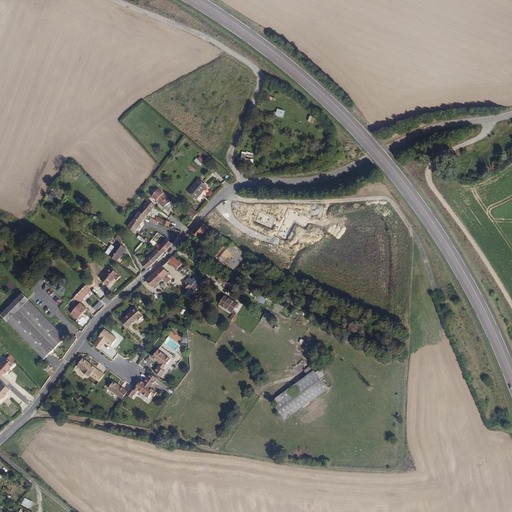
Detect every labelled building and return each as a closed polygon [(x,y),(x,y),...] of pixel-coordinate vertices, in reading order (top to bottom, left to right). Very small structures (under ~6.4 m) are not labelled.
[(282,118),(285,111),(277,108),(274,115),(282,118)] [(197,199),(208,186),(199,179),(188,192),(197,199)] [(171,201),(164,194),(159,190),(149,201),(154,204),(158,201),(164,208),(165,207),(171,201)] [(147,217),(154,208),(157,209),(158,207),(154,204),(149,201),(148,200),(140,211),(147,217)] [(168,209),(173,204),(171,201),(165,207),(167,209),(168,209)] [(198,214),(191,207),(186,213),(193,220),(198,214)] [(135,233),(147,217),(140,211),(140,210),(132,222),(128,227),(135,233)] [(207,231),(209,229),(201,222),(192,234),(199,240),(207,231)] [(124,241),(119,235),(115,239),(118,242),(121,244),(124,241)] [(169,247),(173,243),(167,239),(164,243),(169,247)] [(122,255),(127,248),(121,244),(118,242),(116,247),(112,244),(106,253),(122,265),(126,258),(122,255)] [(163,254),(169,247),(164,243),(161,246),(157,243),(155,246),(163,254)] [(248,256),(231,243),(220,258),(237,271),(248,256)] [(153,264),(163,254),(155,246),(152,249),(155,252),(150,258),(142,264),(147,269),(153,264)] [(177,270),(182,264),(173,257),(168,262),(177,270)] [(119,275),(119,274),(111,267),(104,275),(112,282),(115,278),(118,280),(121,277),(119,275)] [(167,275),(169,273),(162,267),(157,271),(164,278),(168,283),(172,280),(167,275)] [(153,287),(164,278),(157,271),(147,281),(153,287)] [(112,282),(104,275),(101,279),(108,286),(112,282)] [(192,286),(200,277),(198,275),(193,280),(191,278),(185,283),(186,284),(184,286),(188,291),(192,286)] [(220,275),(217,280),(225,285),(228,279),(220,275)] [(197,290),(205,281),(200,277),(192,286),(197,290)] [(80,303),(91,291),(87,286),(70,302),(74,306),(78,301),(80,303)] [(66,338),(23,293),(1,315),(44,359),(66,338)] [(238,309),(236,307),(238,304),(225,296),(219,304),(232,313),(234,310),(237,311),(238,309)] [(78,319),(87,309),(81,303),(72,314),(78,319)] [(143,316),(141,315),(142,315),(136,308),(120,321),(126,328),(137,319),(138,320),(143,316)] [(261,319),(269,324),(274,317),(266,312),(261,319)] [(116,339),(104,330),(98,338),(99,338),(94,345),(100,350),(105,343),(111,347),(116,339)] [(170,359),(157,350),(152,357),(160,364),(154,372),(161,377),(165,372),(162,370),(170,359)] [(5,374),(14,364),(6,358),(0,364),(0,374),(2,376),(4,373),(5,374)] [(105,375),(83,359),(77,367),(83,371),(82,373),(88,378),(89,376),(99,382),(105,375)] [(327,389),(315,371),(288,390),(308,403),(327,389)] [(150,388),(154,382),(147,377),(143,383),(140,380),(136,386),(137,387),(135,389),(135,388),(133,390),(130,388),(127,392),(126,394),(132,398),(138,390),(148,398),(153,390),(150,388)] [(127,392),(110,380),(105,387),(122,399),(126,394),(127,392)] [(0,400),(10,390),(3,383),(0,386),(0,400)] [(308,403),(288,390),(287,391),(307,404),(308,403)] [(307,404),(287,391),(272,402),(285,420),(307,404)] [(29,508),(33,502),(26,498),(22,505),(29,508)]
